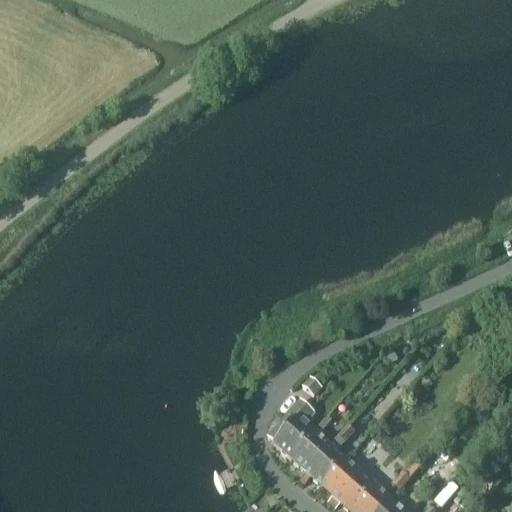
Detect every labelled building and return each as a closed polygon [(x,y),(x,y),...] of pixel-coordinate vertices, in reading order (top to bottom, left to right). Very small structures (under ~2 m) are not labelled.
[(322,390),(309,379),(302,388),(314,398),(322,390)] [(314,414),(300,402),(267,440),(274,446),(272,447),(290,463),(314,434),(304,425),(314,414)] [(327,419),(314,434),(318,437),(331,422),(327,419)] [(344,445),(345,445),(355,434),(347,428),(337,439),(344,445)] [(318,437),(314,434),(290,463),(305,476),(299,483),(330,448),(329,448),(318,437)] [(330,448),(299,483),(304,488),(310,481),(321,490),(345,462),(336,454),(344,445),(337,439),(329,448),(330,448)] [(382,511),(391,502),(346,462),(321,490),(331,499),(327,505),(335,511),(339,506),(345,511),(382,511)] [(410,480),(402,473),(390,486),(399,493),(410,480)] [(429,511),(401,511),(391,502),(382,511),(431,511),(430,511),(429,511)]
